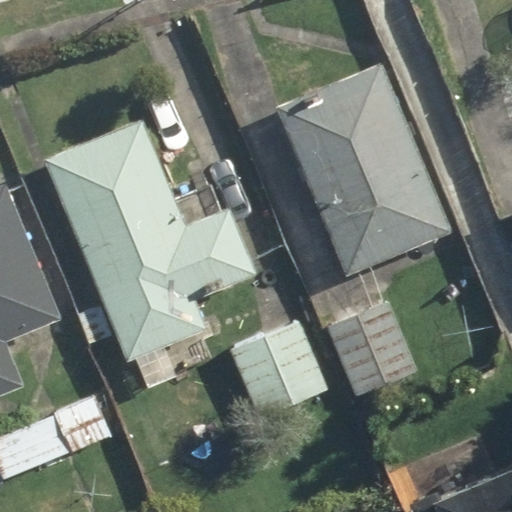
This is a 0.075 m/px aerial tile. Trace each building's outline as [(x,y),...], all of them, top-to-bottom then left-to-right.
[(382,56),(276,101),(349,271),(455,227),(382,56)] [(129,356),(138,352),(150,383),(181,370),(168,340),(207,324),(195,293),(256,268),(230,204),(187,222),(142,111),(45,150),(107,302),(77,315),(90,346),(120,334),(129,356)] [(0,390),(29,379),(12,336),(65,315),(10,179),(0,183),(0,390)] [(343,317),(328,323),(356,394),(418,369),(390,299),(343,317)] [(304,316),(238,342),(264,410),(330,384),(304,316)] [(511,511),(511,469),(483,480),(470,444),(408,468),(422,503),(442,496),(448,511),(511,511)]
